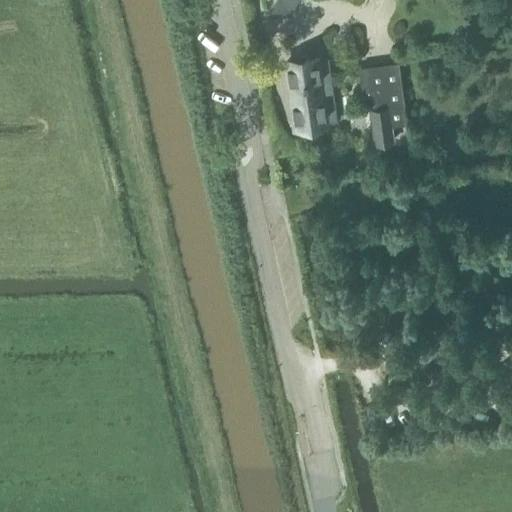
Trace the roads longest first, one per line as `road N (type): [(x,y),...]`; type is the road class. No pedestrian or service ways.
road 1 (unclassified): [(325,511),(324,460),(308,390),(284,355),(243,167),(250,146),(220,0)]
road 2 (track): [(220,511),(96,0)]
